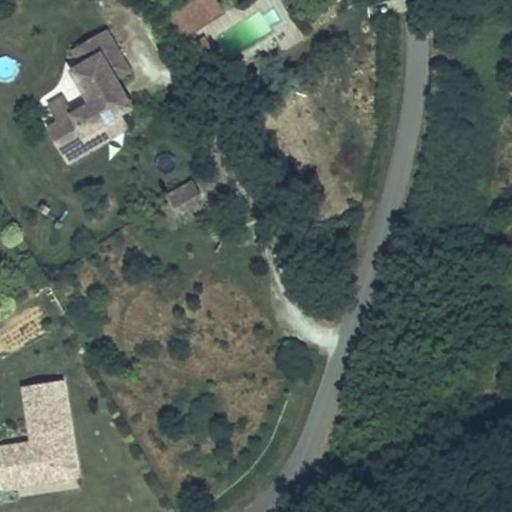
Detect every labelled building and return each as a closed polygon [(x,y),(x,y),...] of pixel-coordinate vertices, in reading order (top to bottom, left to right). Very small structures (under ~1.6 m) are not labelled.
[(233,0),(193,0),(183,6),(198,29),(237,5),(233,0)] [(259,5),(213,32),(226,53),(272,26),(259,5)] [(118,71),(124,67),(117,57),(130,49),(104,10),(74,31),(84,47),(87,52),(77,58),(95,85),(79,96),(68,80),(53,90),(64,106),(54,113),(70,136),(112,107),(109,103),(126,92),(130,89),(118,71)] [(84,47),(74,53),(77,58),(87,52),(84,47)] [(118,71),(130,89),(136,85),(124,67),(118,71)] [(70,136),(76,145),(135,105),(126,92),(109,103),(112,107),(70,136)] [(203,156),(178,172),(186,184),(211,168),(203,156)] [(211,168),(186,184),(204,185),(211,168)] [(72,453),(59,368),(21,374),(28,422),(34,421),(36,431),(30,432),(0,436),(0,473),(0,475),(14,473),(12,457),(29,454),(30,460),(72,453)] [(14,473),(74,463),(72,453),(30,460),(29,454),(12,457),(14,473)]
